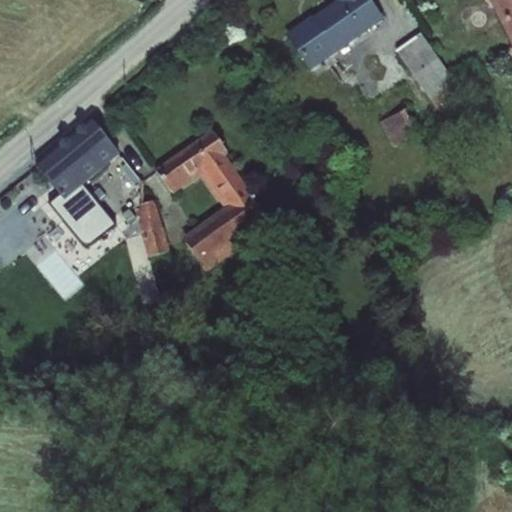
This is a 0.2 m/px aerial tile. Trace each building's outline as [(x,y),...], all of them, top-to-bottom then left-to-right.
[(385,22),(370,0),(334,0),(337,3),(314,19),(314,17),(286,36),(312,73),(385,22)] [(511,0),(489,0),(511,44),(511,0)] [(422,35),(397,53),(432,104),(433,103),(460,85),(422,35)] [(472,101),(460,85),(433,103),(446,121),(472,101)] [(419,139),(408,112),(382,122),(393,150),(419,139)] [(91,120),(35,169),(60,198),(48,207),(87,253),(118,228),(85,187),(121,158),(91,120)] [(215,131),(156,173),(171,194),(172,193),(174,197),(203,177),(226,211),(183,241),(207,274),(238,254),(231,244),(247,232),(255,242),(274,230),(226,159),(230,155),(215,131)] [(171,255),(154,202),(141,206),(142,236),(149,260),(171,255)] [(130,211),(122,216),(130,227),(138,221),(130,211)] [(145,300),(160,298),(157,275),(142,277),(145,300)]
